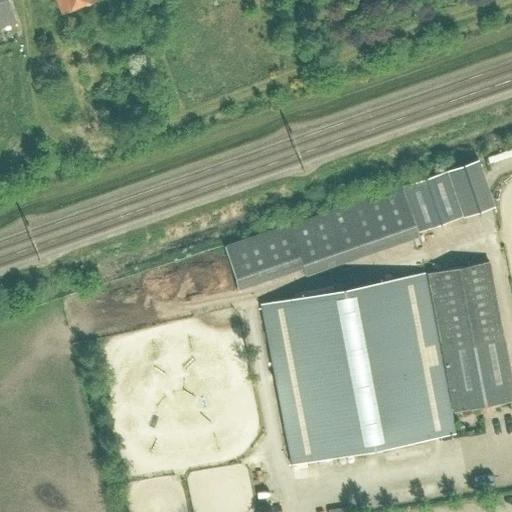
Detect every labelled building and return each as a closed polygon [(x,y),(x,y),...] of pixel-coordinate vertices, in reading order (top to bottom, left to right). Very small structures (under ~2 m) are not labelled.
[(0,0),(0,29),(15,23),(6,0),(0,0)] [(56,0),(61,14),(96,0),(95,0),(56,0)] [(478,156),(446,169),(462,216),(497,202),(478,156)] [(418,232),(462,216),(446,169),(401,184),(418,232)] [(401,185),(287,224),(224,245),(237,291),(302,269),(305,275),(418,236),(401,185)] [(457,434),(452,412),(511,401),(511,383),(504,341),(490,261),(261,305),(290,465),(457,434)] [(423,477),(385,486),(388,497),(425,488),(423,477)]
